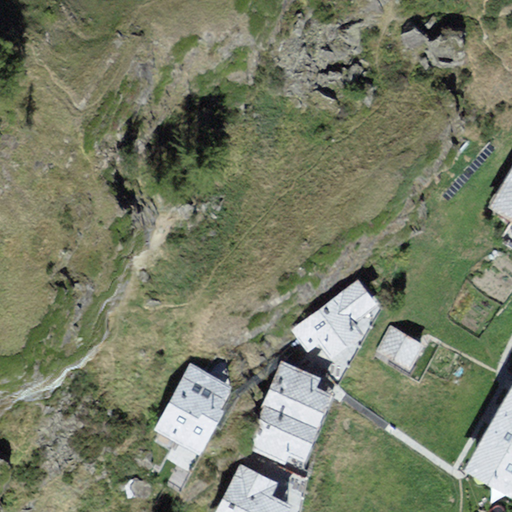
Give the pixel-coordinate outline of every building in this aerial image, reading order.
[(511,167),(489,207),(511,220),(511,167)] [(380,317),(359,284),(293,328),(314,360),(380,317)] [(386,327),(371,351),(398,367),(413,343),(386,327)] [(203,460),(243,380),(193,356),(154,436),(203,460)] [(297,469),(335,385),(285,362),(246,446),(297,469)] [(511,388),(465,470),(511,497),(511,388)] [(280,511),(294,485),(239,459),(214,511),(280,511)]
